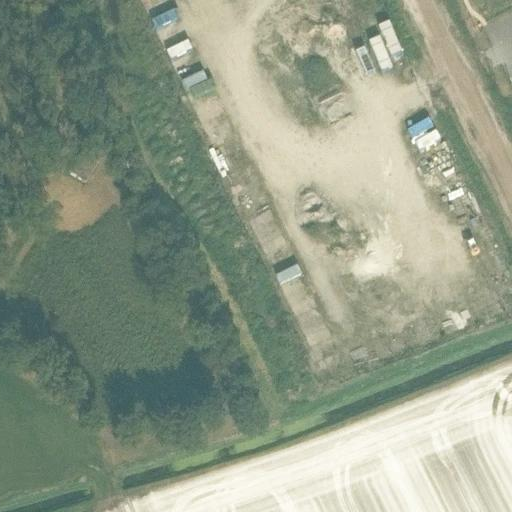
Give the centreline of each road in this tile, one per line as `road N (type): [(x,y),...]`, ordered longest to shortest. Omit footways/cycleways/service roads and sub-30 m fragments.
road 1 (track): [(117,511),(307,451),(511,370)]
road 2 (unclassified): [(511,188),(419,0)]
